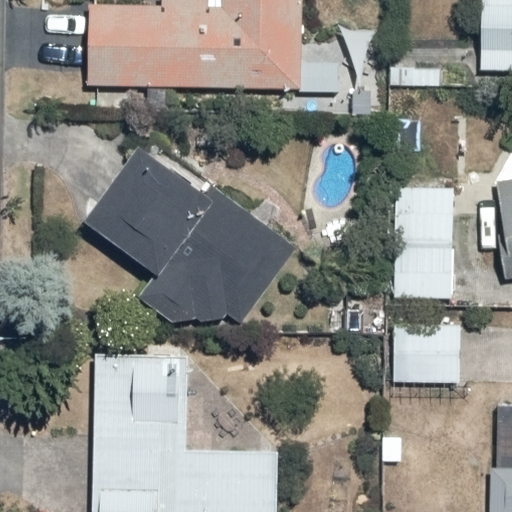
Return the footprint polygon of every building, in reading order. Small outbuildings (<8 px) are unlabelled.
[(226,0),(227,4),(102,2),(100,83),(309,87),(310,0),(226,0)] [(511,0),(489,0),(489,69),(511,68),(511,0)] [(391,83),(443,85),(462,86),(464,48),(441,47),(393,45),(391,83)] [(102,218),(163,266),(144,290),(225,355),(303,257),(161,144),(102,218)] [(511,177),(502,179),(511,227),(511,177)] [(464,186),(403,185),(401,300),(463,301),(464,186)] [(470,319),(401,320),(402,384),(471,383),(470,319)] [(106,353),(97,511),(283,511),(284,449),(196,449),(196,353),(106,353)] [(511,511),(511,399),(502,399),(496,511),(511,511)]
